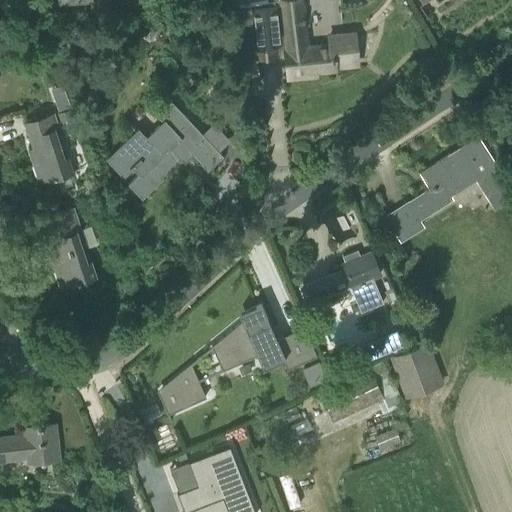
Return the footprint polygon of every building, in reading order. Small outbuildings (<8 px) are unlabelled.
[(325,35),(326,45),(304,47),(299,0),(275,0),(251,4),(237,5),(243,58),(257,56),(257,58),(273,56),(273,52),(284,50),(287,78),(307,76),(306,72),(334,69),(333,63),(356,61),(353,32),(325,35)] [(48,38),(34,43),(40,60),(46,62),(55,59),(48,38)] [(57,106),(70,104),(66,84),(53,86),(57,106)] [(222,156),(208,142),(169,100),(154,114),(162,123),(145,139),(137,131),(108,158),(122,173),(132,164),(139,172),(127,184),(141,199),(181,160),(177,156),(186,148),(207,170),(222,156)] [(70,107),(58,111),(61,120),(66,119),(69,128),(76,126),(73,116),(70,107)] [(40,184),(59,177),(68,174),(48,114),(25,121),(33,147),(29,149),(40,184)] [(511,194),(511,193),(487,154),(477,137),(419,173),(429,188),(385,216),(399,238),(420,225),(415,217),(449,196),(447,192),(474,176),(493,206),(511,194)] [(94,277),(88,258),(72,207),(43,216),(54,251),(49,253),(61,288),(94,277)] [(342,268),(327,274),(330,282),(345,276),(349,286),(359,312),(382,303),(372,277),(379,275),(379,274),(369,252),(359,256),(357,251),(356,249),(341,256),(343,263),(340,264),(342,268)] [(241,321),(210,345),(221,370),(256,355),(261,365),(262,367),(281,359),(286,369),(316,356),(316,355),(303,326),(276,339),(259,302),(237,312),(241,321)] [(395,330),(351,349),(357,363),(401,345),(395,330)] [(444,383),(428,342),(389,357),(405,398),(444,383)] [(318,360),(302,367),(310,385),(326,378),(318,360)] [(190,367),(156,394),(168,421),(169,421),(166,414),(204,398),(190,367)] [(332,421),(384,398),(372,370),(319,393),(332,421)] [(139,372),(125,377),(130,390),(144,385),(139,372)] [(0,464),(25,462),(25,466),(57,462),(56,458),(53,425),(25,428),(26,436),(0,439),(0,464)] [(197,485),(176,493),(177,495),(182,493),(188,510),(182,511),(254,511),(229,446),(188,462),(197,485)]
